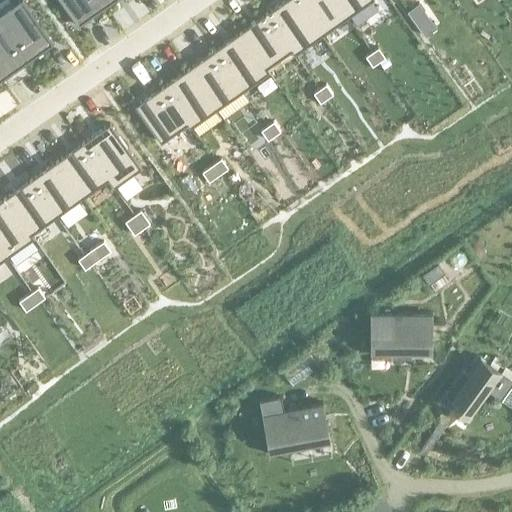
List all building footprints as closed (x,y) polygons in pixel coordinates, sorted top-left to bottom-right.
[(26,60),(53,41),(23,0),(16,0),(0,11),(0,23),(0,24),(26,60)] [(61,0),(78,24),(105,5),(101,0),(61,0)] [(322,35),(296,0),(285,0),(267,13),(293,50),(292,50),(295,54),(322,35)] [(348,17),(335,0),(296,0),(322,35),(348,17)] [(371,0),(335,0),(348,17),(371,0)] [(419,3),(407,11),(425,35),(436,27),(419,3)] [(293,50),(267,13),(241,31),(267,68),(267,67),(292,50),(293,50)] [(0,78),(26,60),(0,24),(0,23),(0,78)] [(267,68),(241,31),(215,50),(243,90),(270,71),(267,67),(267,68)] [(379,46),(372,51),(379,61),(385,56),(379,46)] [(243,90),(215,50),(188,68),(217,109),(243,90)] [(379,61),(372,51),(365,55),(372,65),(379,61)] [(217,109),(188,68),(162,86),(188,123),(187,124),(190,128),(217,109)] [(327,83),(320,88),(327,97),(334,93),(327,83)] [(135,105),(161,142),(187,124),(188,123),(162,86),(135,105)] [(327,97),(320,88),(314,92),(321,102),(327,97)] [(274,120),(267,125),(274,134),(281,130),(274,120)] [(114,187),(142,168),(111,123),(84,142),(110,179),(109,179),(114,187)] [(267,125),(261,129),(268,139),(274,134),(267,125)] [(110,179),(84,142),(58,160),(83,197),(109,179),(110,179)] [(221,157),(214,162),(221,172),(228,167),(221,157)] [(83,197),(58,160),(31,179),(57,215),(83,197)] [(214,162),(202,171),(209,181),(221,172),(214,162)] [(57,215),(31,179),(5,197),(31,234),(32,233),(57,215)] [(0,245),(8,256),(35,237),(32,233),(31,234),(5,197),(0,200),(0,245)] [(141,209),(133,214),(143,227),(150,222),(141,209)] [(133,214),(124,220),(134,234),(143,227),(133,214)] [(103,240),(84,254),(91,264),(110,250),(103,240)] [(84,254),(77,258),(85,268),(91,264),(84,254)] [(45,296),(38,286),(32,291),(39,301),(45,296)] [(39,301),(32,291),(19,300),(26,310),(39,301)] [(432,312),(370,312),(370,353),(432,353),(432,312)] [(511,378),(480,355),(449,397),(472,414),(489,390),(500,398),(511,381),(511,378)] [(281,395),(259,399),(269,453),(330,442),(323,401),(284,408),(281,395)]
